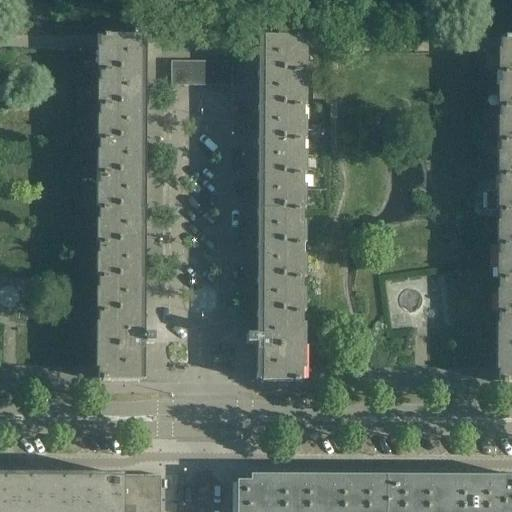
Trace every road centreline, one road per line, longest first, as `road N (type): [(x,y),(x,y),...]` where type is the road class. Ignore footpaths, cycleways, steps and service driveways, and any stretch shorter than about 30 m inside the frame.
road 1 (tertiary): [(200,420),(511,421)]
road 2 (residential): [(200,338),(175,311),(177,103),(225,104)]
road 3 (residential): [(200,338),(223,313),(225,104)]
road 4 (tertiary): [(0,419),(200,420)]
